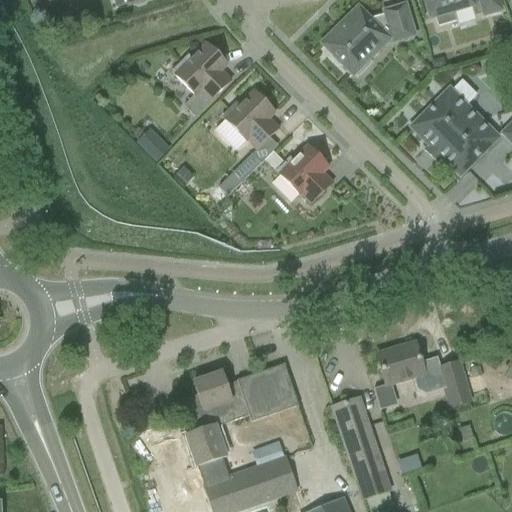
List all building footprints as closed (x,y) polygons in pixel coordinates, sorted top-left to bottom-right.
[(423,0),(429,20),(435,19),(438,28),(455,22),(452,14),(471,8),(480,5),(483,15),(484,17),(499,12),(496,0),(495,0),(423,0)] [(353,76),(356,79),(370,65),(367,62),(388,41),(388,40),(391,39),(392,44),(413,37),(404,7),(383,13),(384,16),(368,21),(357,10),(321,45),(331,56),(331,60),(338,67),(342,67),(352,77),(353,76)] [(182,108),(193,119),(230,82),(221,73),(226,67),(205,46),(190,61),(187,58),(171,74),(193,97),(182,108)] [(442,59),(429,63),(432,72),(445,68),(442,59)] [(410,129),(459,179),(498,140),(466,108),(476,97),(461,82),(451,93),(449,90),(410,129)] [(246,143),(256,152),(278,130),(268,121),(274,115),(253,94),(237,109),(235,106),(221,120),(245,144),(246,143)] [(511,123),(500,136),(511,147),(511,123)] [(147,128),(133,142),(154,162),(168,148),(147,128)] [(300,197),(310,206),(332,185),(322,175),(328,169),(306,148),(291,163),(289,160),(284,165),(272,153),(263,162),(299,198),(300,197)] [(218,190),(226,199),(260,165),(251,156),(218,190)] [(414,345),(376,357),(384,388),(411,380),(415,393),(424,398),(444,392),(449,409),(468,404),(457,365),(439,370),(438,368),(436,360),(420,365),(414,345)] [(249,378),(264,419),(297,408),(283,366),(249,378)] [(479,367),(469,370),(471,379),(481,376),(479,367)] [(203,488),(211,511),(240,511),(295,493),(283,459),(227,479),(221,460),(224,459),(214,429),(248,418),(250,424),(264,419),(249,378),(236,383),(225,387),(221,375),(192,385),(197,397),(184,401),(195,435),(186,438),(196,469),(197,468),(204,487),(203,488)] [(365,502),(368,511),(394,511),(389,495),(364,419),(358,400),(331,409),(362,503),(365,502)] [(346,511),(342,500),(313,511),(346,511)]
